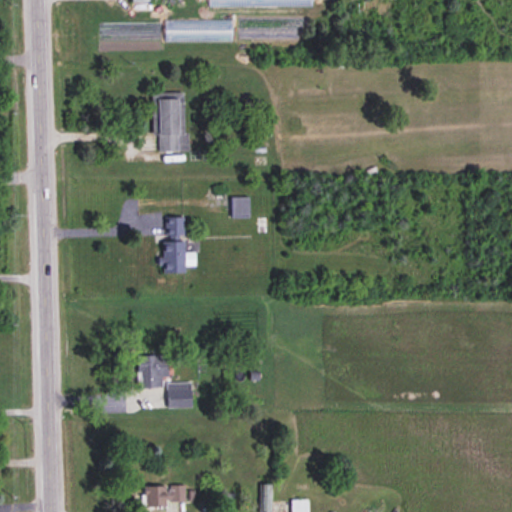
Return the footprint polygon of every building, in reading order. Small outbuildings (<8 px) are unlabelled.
[(155,153),(185,152),(184,94),(154,95),(155,153)] [(233,201),(233,218),(247,218),(247,201),(233,201)] [(165,238),(182,238),(182,219),(165,219),(165,238)] [(183,243),(162,243),(162,274),(184,274),(184,267),(193,267),(193,254),(183,254),(183,243)] [(189,383),(167,384),(166,355),(136,356),(137,388),(165,387),(166,408),(190,407),(189,383)] [(184,487),(142,487),(142,509),(165,509),(165,502),(184,502),(184,487)] [(289,511),(307,511),(307,500),(290,500),(289,511)]
